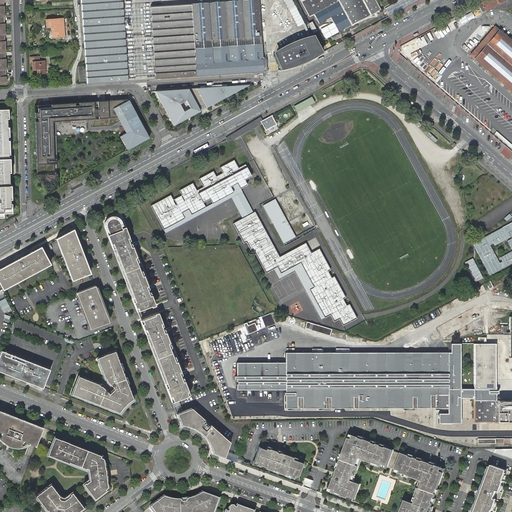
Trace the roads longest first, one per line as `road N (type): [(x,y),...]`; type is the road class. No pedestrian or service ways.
road 1 (primary): [(79,205),(372,49)]
road 2 (unknown): [(465,132),(441,152),(378,97),(332,96),(267,145),(298,215)]
road 3 (residential): [(170,442),(79,205)]
road 4 (primary): [(356,47),(171,147)]
road 5 (residential): [(19,93),(135,86),(171,147)]
road 6 (tertiary): [(372,49),(511,173)]
road 7 (tertiary): [(160,453),(0,390)]
road 8 (primary): [(171,147),(27,224)]
road 9 (residential): [(19,93),(27,224)]
